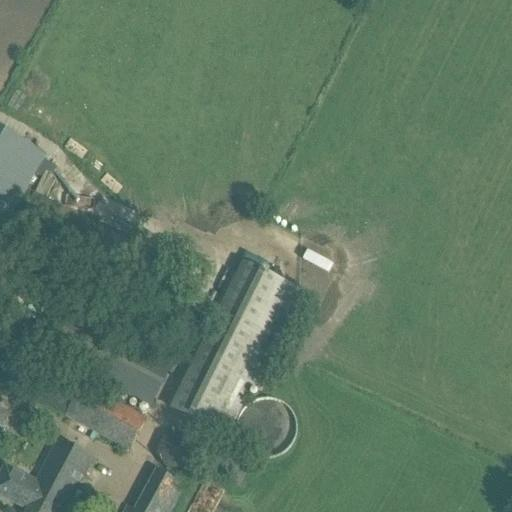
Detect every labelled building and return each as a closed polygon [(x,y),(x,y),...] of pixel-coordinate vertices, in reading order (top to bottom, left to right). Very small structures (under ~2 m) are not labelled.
[(0,228),(44,156),(0,129),(0,228)] [(246,268),(173,412),(229,440),(241,417),(254,391),(263,395),(310,300),(246,268)] [(61,301),(34,351),(151,414),(183,357),(181,356),(185,348),(183,347),(188,323),(172,316),(158,342),(154,339),(148,348),(61,301)] [(40,364),(23,396),(131,454),(148,422),(40,364)] [(0,401),(0,427),(27,442),(37,421),(0,401)] [(8,471),(0,485),(0,497),(27,511),(68,511),(95,462),(60,443),(34,492),(25,487),(28,481),(8,471)] [(238,474),(243,459),(205,444),(199,460),(238,474)] [(133,511),(128,510),(127,511),(173,511),(185,491),(157,476),(138,511),(133,511)]
